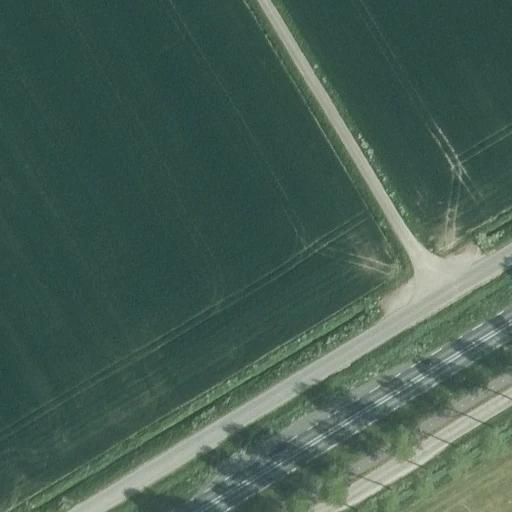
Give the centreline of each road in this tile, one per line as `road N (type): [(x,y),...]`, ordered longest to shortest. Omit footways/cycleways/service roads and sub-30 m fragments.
road 1 (unclassified): [(85,511),(511,252)]
road 2 (primary): [(196,511),(511,321)]
road 3 (unclassified): [(321,511),(511,396)]
